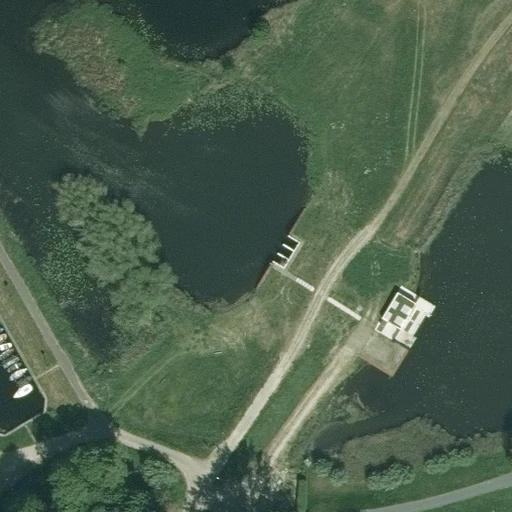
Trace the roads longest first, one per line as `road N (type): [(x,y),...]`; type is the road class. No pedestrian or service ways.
road 1 (unclassified): [(330,294),(212,472)]
road 2 (unclassified): [(98,430),(212,472)]
